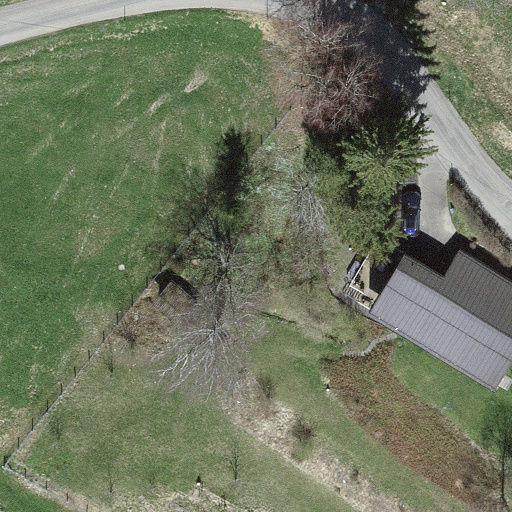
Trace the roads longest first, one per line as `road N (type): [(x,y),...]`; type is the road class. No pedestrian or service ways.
road 1 (residential): [(511,220),(402,58),(355,26),(241,0)]
road 2 (residential): [(189,0),(0,38)]
